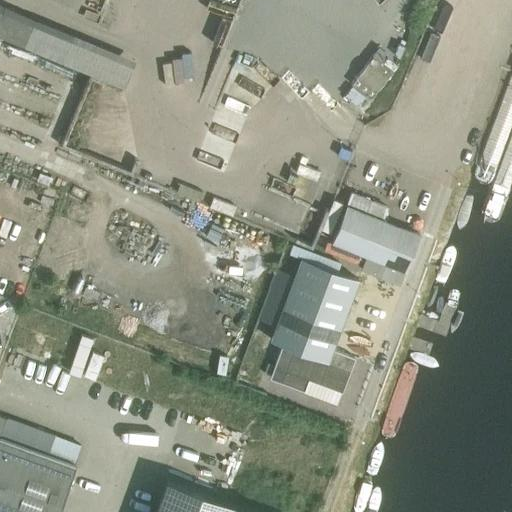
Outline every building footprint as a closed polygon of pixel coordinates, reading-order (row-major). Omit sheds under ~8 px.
[(134,60),(0,5),(0,35),(124,86),(134,60)] [(394,70),(375,55),(352,83),(371,98),(394,70)] [(419,234),(345,204),(330,241),(404,271),(419,234)] [(354,357),(332,349),(358,279),(301,257),(271,339),(282,344),(270,377),(304,390),(308,378),(342,391),(354,357)] [(0,433),(6,418),(0,415),(0,511),(57,511),(75,464),(0,436),(0,433)] [(155,439),(165,442),(172,420),(163,416),(155,439)] [(261,511),(166,477),(153,511),(261,511)]
